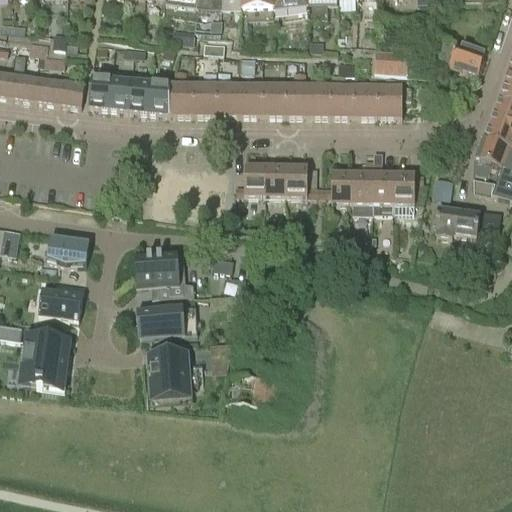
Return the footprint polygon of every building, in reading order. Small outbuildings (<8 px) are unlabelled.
[(197,5),(197,4),(197,3),(196,0),(166,0),(167,3),(166,6),(165,22),(196,25),(197,5)] [(196,0),(197,3),(197,4),(197,5),(196,25),(195,37),(219,38),(236,38),(236,26),(242,26),(242,19),(227,19),(227,0),(196,0)] [(242,7),(242,0),(227,0),(227,19),(242,19),(242,7)] [(242,19),(242,26),(273,26),(273,20),(273,17),(273,0),(242,0),(242,7),(242,19)] [(273,0),(273,17),(273,20),(282,19),(283,30),(308,29),(309,6),(308,0),(273,0)] [(308,0),(309,6),(308,29),(326,28),(327,14),(336,14),(337,6),(338,6),(338,3),(337,0),(308,0)] [(450,0),(451,9),(503,10),(503,0),(450,0)] [(25,33),(1,31),(0,37),(0,39),(24,42),(25,33)] [(197,53),(198,41),(179,39),(178,51),(197,53)] [(55,41),(54,56),(65,57),(66,42),(55,41)] [(48,50),(30,48),(28,61),(39,62),(37,72),(44,73),(65,75),(66,65),(47,63),(48,50)] [(224,50),(204,48),(203,61),(223,62),(224,50)] [(458,48),(448,74),(477,85),(486,59),(458,48)] [(78,51),(65,50),(65,58),(77,60),(78,51)] [(324,50),(311,50),(310,61),(324,61),(324,50)] [(97,51),(96,59),(106,60),(106,52),(97,51)] [(9,54),(0,52),(0,62),(7,64),(9,54)] [(124,62),(133,63),(134,55),(124,54),(124,62)] [(134,55),(133,63),(143,64),(144,56),(134,55)] [(163,63),(173,64),(174,56),(164,55),(163,63)] [(408,58),(375,57),(374,79),(407,82),(408,58)] [(511,60),(511,61),(498,104),(511,108),(511,60)] [(338,82),(340,82),(345,82),(345,83),(354,83),(354,70),(355,69),(355,63),(339,63),(338,82)] [(254,81),(254,65),(241,65),(241,81),(254,81)] [(112,78),(92,76),(91,84),(88,116),(94,117),(109,118),(112,78)] [(112,78),(109,118),(129,120),(133,80),(112,78)] [(288,124),(312,125),(312,92),(305,92),(305,78),(293,78),(293,92),(289,92),(288,124)] [(144,121),(149,122),(153,82),(133,80),(129,120),(144,121)] [(0,104),(9,105),(12,83),(0,81),(0,104)] [(169,83),(153,82),(149,122),(169,124),(169,91),(169,83)] [(319,92),(319,125),(340,125),(340,92),(340,82),(338,82),(331,82),(331,92),(319,92)] [(340,82),(340,92),(340,125),(361,125),(361,93),(345,92),(345,83),(345,82),(340,82)] [(33,109),(36,86),(12,83),(9,105),(33,109)] [(381,125),(381,93),(377,93),(377,83),(361,83),(361,93),(361,125),(381,125)] [(385,93),(381,93),(381,125),(402,125),(402,108),(411,108),(411,94),(401,94),(401,93),(395,93),(395,85),(385,85),(385,93)] [(33,109),(56,112),(59,89),(36,86),(33,109)] [(83,93),(59,89),(56,112),(81,115),(83,93)] [(198,92),(169,91),(169,124),(198,124),(198,92)] [(221,92),(198,92),(198,124),(221,124),(221,92)] [(221,124),(243,124),(243,92),(221,92),(221,124)] [(266,92),(243,92),(243,124),(266,124),(266,92)] [(266,124),(288,124),(289,92),(266,92),(266,124)] [(511,108),(498,104),(485,142),(483,148),(509,157),(510,155),(511,155),(511,108)] [(502,178),(509,157),(483,148),(474,171),(474,186),(479,187),(481,182),(488,184),(492,174),(502,178)] [(511,209),(511,155),(510,155),(509,157),(502,178),(495,196),(493,202),(511,209)] [(373,161),(365,160),(365,182),(353,181),(352,212),(352,222),(373,223),(373,221),(373,212),(373,161)] [(393,220),(394,182),(382,182),(382,161),(373,161),(373,212),(373,221),(393,222),(393,220)] [(245,205),(265,206),(265,175),(244,174),(244,196),(236,196),(236,204),(245,204),(245,205)] [(477,191),(495,196),(502,178),(492,174),(488,184),(481,182),(479,187),(477,191)] [(286,175),(265,175),(265,206),(285,206),(286,175)] [(307,175),(286,175),(285,206),(307,206),(307,205),(315,206),(315,196),(307,196),(307,175)] [(331,211),(352,212),(353,181),(332,181),(332,197),(322,197),(321,206),(332,206),(331,211)] [(394,182),(393,220),(415,221),(415,193),(424,193),(424,183),(394,182)] [(495,196),(477,191),(474,190),(474,198),(493,203),(493,202),(495,196)] [(479,223),(437,217),(434,240),(437,240),(436,245),(451,247),(452,242),(475,246),(479,223)] [(288,236),(290,226),(280,225),(278,235),(288,236)] [(86,273),(89,249),(50,244),(46,267),(66,274),(86,273)] [(158,307),(194,305),(193,292),(185,291),(183,262),(176,263),(176,262),(136,265),(138,296),(158,295),(158,307)] [(211,278),(231,280),(233,269),(213,266),(211,278)] [(42,296),(38,325),(78,330),(82,301),(42,296)] [(226,316),(227,327),(237,327),(242,302),(210,304),(210,317),(226,316)] [(196,316),(141,319),(142,347),(197,344),(196,316)] [(0,346),(20,350),(22,337),(0,333),(0,346)] [(252,337),(245,371),(295,377),(299,342),(252,337)] [(27,346),(21,391),(60,396),(66,351),(55,349),(55,352),(39,350),(39,347),(27,346)] [(150,366),(152,406),(188,404),(187,394),(198,393),(197,373),(186,374),(185,364),(150,366)] [(228,372),(210,372),(211,384),(226,384),(228,372)] [(281,390),(227,382),(222,411),(277,419),(291,421),(295,392),(281,390)]
